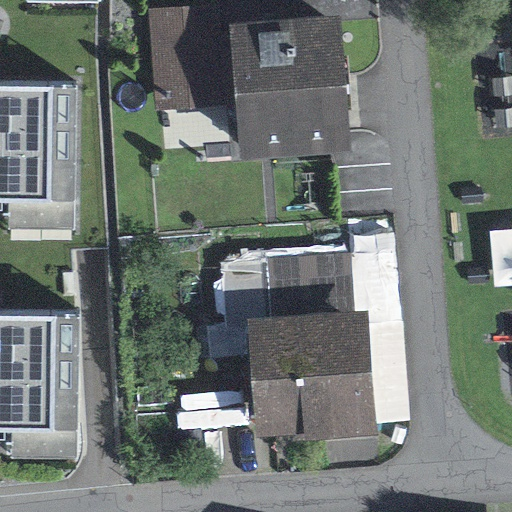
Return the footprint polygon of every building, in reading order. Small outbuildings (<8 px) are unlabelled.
[(203,94),(198,10),(154,13),(159,96),(203,94)] [(256,29),(267,142),(360,133),(349,19),(256,29)] [(0,218),(98,214),(91,69),(0,73),(0,218)] [(101,303),(0,307),(0,435),(106,432),(101,303)] [(268,431),(359,423),(349,320),(258,329),(268,431)]
